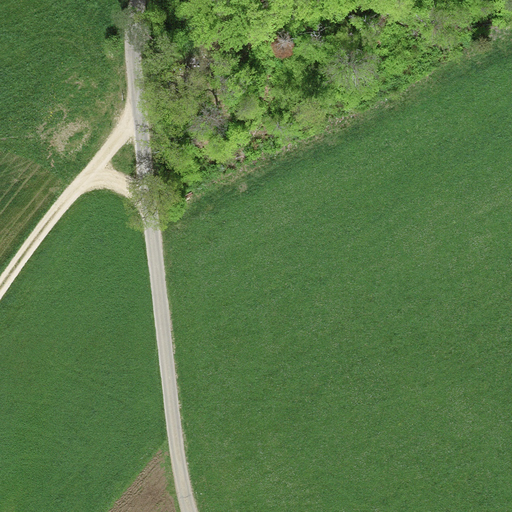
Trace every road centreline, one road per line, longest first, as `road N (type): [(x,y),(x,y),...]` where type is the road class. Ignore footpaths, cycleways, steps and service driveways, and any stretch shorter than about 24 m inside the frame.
road 1 (unclassified): [(191,511),(136,130),(132,42),(140,0)]
road 2 (track): [(136,130),(93,170),(0,291)]
